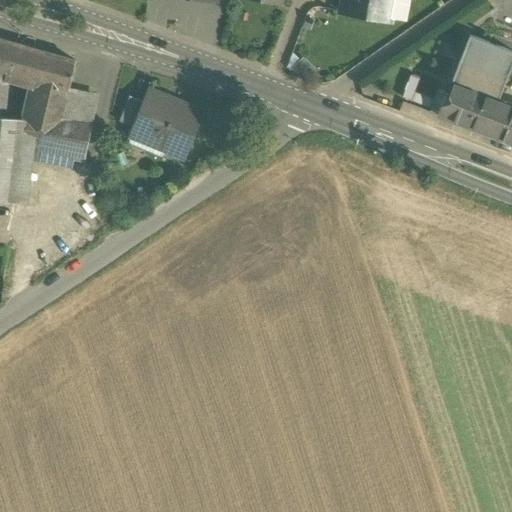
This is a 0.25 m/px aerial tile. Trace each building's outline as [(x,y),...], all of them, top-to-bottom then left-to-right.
[(342,0),(340,13),(388,22),(392,0),(342,0)] [(511,59),(511,52),(469,36),(463,52),(491,63),(508,70),(511,59)] [(44,52),(0,39),(0,70),(5,72),(38,82),(44,52)] [(75,61),(44,52),(38,82),(33,105),(35,117),(61,123),(69,90),(75,61)] [(463,52),(451,82),(479,93),(491,63),(463,52)] [(491,63),(479,93),(497,100),(508,70),(491,63)] [(434,100),(414,92),(419,79),(410,75),(402,98),(430,109),(433,110),(437,101),(434,100)] [(479,93),(451,82),(445,97),(438,116),(484,133),(497,100),(479,93)] [(92,95),(69,90),(61,123),(80,127),(85,128),(92,95)] [(176,104),(146,92),(142,102),(132,128),(127,138),(185,161),(205,112),(177,101),(176,104)] [(445,97),(436,93),(434,100),(437,101),(433,110),(430,109),(429,112),(438,116),(445,97)] [(142,102),(129,97),(119,122),(132,128),(142,102)] [(511,105),(497,100),(484,133),(511,144),(511,105)] [(35,117),(23,121),(20,141),(32,143),(35,117)] [(61,123),(35,117),(32,143),(33,144),(76,152),(80,127),(61,123)] [(0,118),(0,202),(13,204),(20,141),(23,121),(0,118)] [(85,128),(80,127),(76,152),(83,154),(88,129),(85,128)] [(76,152),(33,144),(30,159),(72,167),(76,152)]
